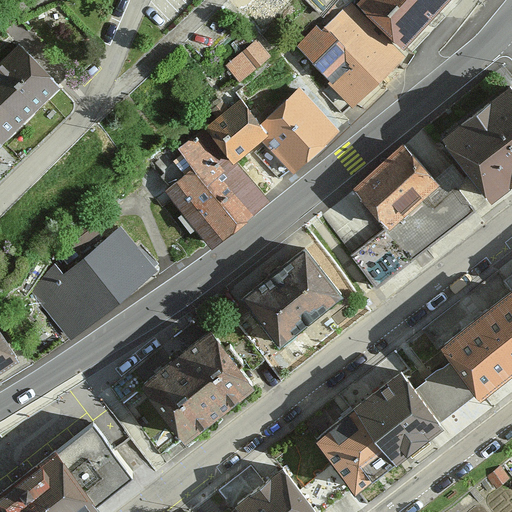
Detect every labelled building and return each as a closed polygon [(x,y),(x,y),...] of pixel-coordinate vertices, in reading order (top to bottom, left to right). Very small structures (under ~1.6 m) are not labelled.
[(360,0),(402,37),(435,0),(360,0)] [(318,21),(296,43),(352,100),(401,53),(351,1),(324,27),(318,21)] [(259,34),(228,59),(240,74),(271,49),(259,34)] [(0,136),(58,79),(19,39),(0,58),(0,136)] [(297,84),(250,123),(260,135),(290,171),(338,132),(297,84)] [(511,91),(509,88),(442,141),(491,203),(511,186),(511,91)] [(205,129),(231,159),(260,135),(250,123),(229,99),(200,123),(205,129)] [(185,166),(156,190),(204,247),(263,197),(231,159),(205,129),(175,154),(185,166)] [(403,146),(354,190),(390,231),(439,186),(403,146)] [(58,263),(35,291),(71,343),(128,302),(162,267),(126,223),(67,280),(58,263)] [(239,293),(281,344),(339,296),(298,245),(239,293)] [(449,362),(474,394),(480,402),(511,378),(511,293),(439,348),(449,362)] [(0,384),(24,368),(0,327),(0,384)] [(205,329),(137,383),(178,434),(246,380),(205,329)] [(412,392),(436,424),(474,394),(449,362),(412,392)] [(312,441),(353,496),(441,431),(436,424),(412,392),(400,376),(312,441)] [(90,428),(0,496),(0,511),(98,511),(93,505),(128,478),(90,428)] [(223,502),(231,511),(311,511),(272,463),(223,502)]
